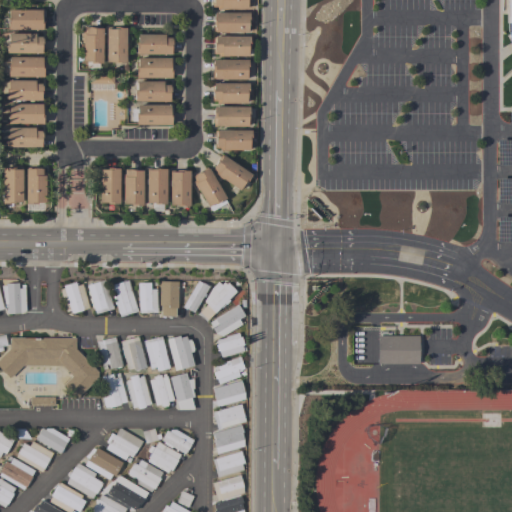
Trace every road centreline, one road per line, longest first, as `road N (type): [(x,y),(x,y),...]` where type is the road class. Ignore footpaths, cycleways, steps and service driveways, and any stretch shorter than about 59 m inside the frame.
road 1 (residential): [(189,151),(68,151),(61,7),(193,6),(189,151)]
road 2 (residential): [(202,455),(204,344),(192,328),(0,325)]
road 3 (residential): [(0,418),(204,420)]
road 4 (secondary): [(274,247),(278,90)]
road 5 (secondary): [(117,246),(274,247)]
road 6 (residential): [(106,419),(14,511)]
road 7 (secondary): [(272,468),(273,346)]
